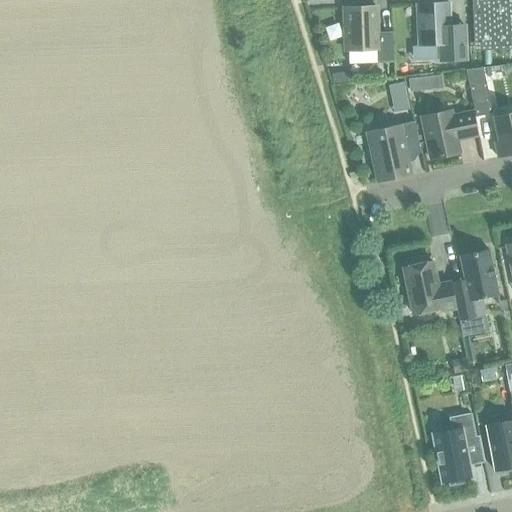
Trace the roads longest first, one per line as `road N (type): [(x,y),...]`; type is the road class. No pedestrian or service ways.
road 1 (residential): [(370,196),(0,275)]
road 2 (residential): [(370,196),(511,165)]
road 3 (residential): [(64,0),(69,121)]
